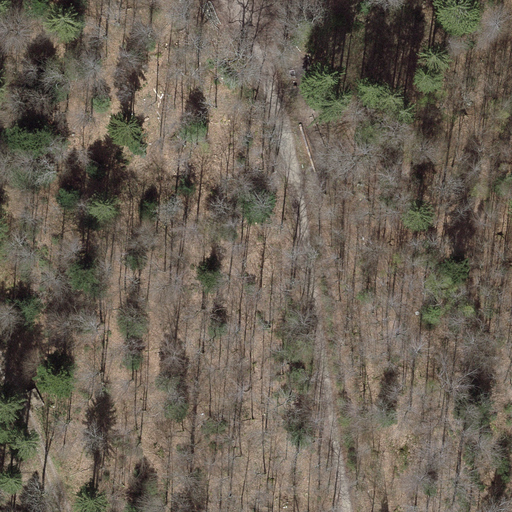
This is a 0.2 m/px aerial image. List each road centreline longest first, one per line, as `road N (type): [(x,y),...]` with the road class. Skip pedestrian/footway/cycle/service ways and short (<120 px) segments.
road 1 (track): [(261,0),(265,54),(322,323),(345,511)]
road 2 (track): [(0,353),(65,511)]
